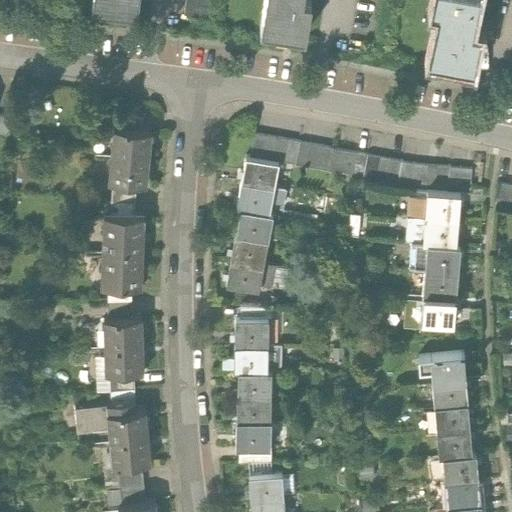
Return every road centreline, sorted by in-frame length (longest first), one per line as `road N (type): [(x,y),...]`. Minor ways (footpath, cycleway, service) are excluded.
road 1 (residential): [(196,511),(180,291),(195,85)]
road 2 (residential): [(511,140),(195,85)]
road 3 (residential): [(195,85),(0,55)]
